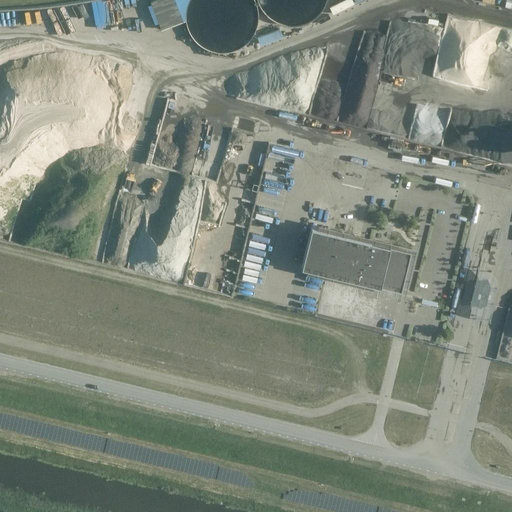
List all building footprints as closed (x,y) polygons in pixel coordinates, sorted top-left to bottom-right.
[(151,0),(150,1),(157,17),(155,17),(153,18),(155,23),(158,21),(161,29),(186,19),(186,18),(185,15),(185,13),(186,10),(186,8),(187,6),(187,4),(187,3),(188,1),(188,0),(151,0)] [(270,0),(270,12),(284,12),(284,14),(296,14),(296,12),(321,12),(321,0),(270,0)] [(333,14),(354,3),(352,0),(342,0),(330,7),(333,14)] [(408,33),(437,41),(440,31),(439,31),(441,22),(425,18),(423,24),(411,20),(408,33)] [(260,45),(282,36),(279,28),(257,37),(260,45)] [(285,49),(273,52),(275,59),(287,55),(285,49)] [(252,173),(250,186),(259,187),(262,175),(252,173)] [(368,194),(364,211),(370,212),(373,195),(368,194)] [(341,220),(347,221),(351,208),(346,206),(341,220)] [(390,244),(311,225),(302,265),(380,284),(390,244)] [(380,284),(400,289),(410,250),(390,244),(380,284)]
